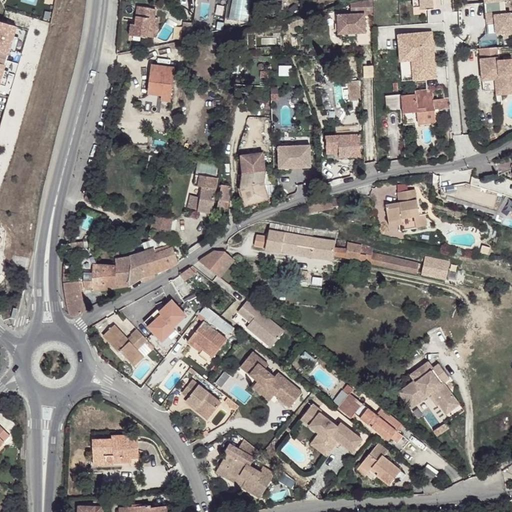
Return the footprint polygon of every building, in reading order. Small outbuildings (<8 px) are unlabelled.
[(247,20),(249,0),(230,0),(229,18),(247,20)] [(351,14),(337,15),(338,34),(365,33),(365,16),(373,15),(372,0),(365,0),(351,3),(351,14)] [(135,25),(134,25),(132,36),(147,38),(147,37),(155,38),(156,30),(156,31),(158,19),(154,19),(155,9),(151,9),(151,8),(138,6),(135,25)] [(501,11),(485,13),(487,34),(502,33),(503,38),(511,36),(511,20),(510,12),(501,13),(501,11)] [(193,23),(184,22),(181,41),(191,40),(193,23)] [(13,27),(0,23),(0,71),(6,51),(10,37),(13,27)] [(435,78),(432,32),(401,34),(403,53),(410,52),(412,80),(435,78)] [(412,80),(410,52),(403,53),(401,34),(398,34),(401,81),(412,80)] [(16,39),(10,37),(6,51),(12,53),(16,39)] [(511,59),(498,61),(497,48),(480,49),(483,91),(496,91),(511,89),(511,59)] [(161,100),(170,102),(174,68),(152,65),(148,94),(162,95),(161,100)] [(358,81),(348,82),(350,101),(361,100),(358,81)] [(401,95),(386,96),(387,111),(403,110),(403,113),(417,112),(418,123),(438,121),(437,109),(449,108),(449,99),(433,100),(432,90),(415,91),(415,95),(401,96),(401,95)] [(360,134),(326,136),(327,158),(361,156),(360,134)] [(310,145),(278,147),(279,168),(310,167),(310,145)] [(263,153),(241,155),(242,172),(240,189),(245,206),(268,199),(268,197),(264,182),(265,170),(269,169),(269,165),(265,165),(263,153)] [(273,170),(265,170),(264,182),(268,197),(274,196),(273,170)] [(218,178),(196,174),(194,186),(202,187),(200,198),(191,196),(187,207),(198,210),(198,212),(211,214),(218,178)] [(502,198),(503,195),(466,184),(441,188),(441,198),(447,200),(448,197),(496,211),(504,199),(502,198)] [(231,187),(221,185),(216,214),(224,215),(225,208),(227,208),(231,187)] [(415,190),(397,193),(399,199),(401,199),(401,202),(399,203),(386,205),(388,222),(401,220),(402,224),(403,229),(427,225),(425,214),(419,215),(415,190)] [(496,211),(448,197),(447,200),(495,214),(496,211)] [(331,200),(320,202),(322,210),(333,208),(333,206),(332,206),(331,200)] [(320,202),(308,203),(309,212),(322,210),(320,202)] [(172,219),(154,216),(151,230),(170,233),(172,219)] [(265,249),(293,253),(312,257),(333,259),(337,233),(314,231),(271,223),(270,230),(269,230),(267,237),(256,235),(254,246),(265,248),(265,249)] [(486,226),(479,228),(481,235),(488,233),(486,226)] [(155,250),(171,244),(170,241),(156,239),(153,240),(150,241),(143,243),(145,251),(154,248),(155,250)] [(362,245),(337,240),(336,255),(359,260),(362,245)] [(87,292),(114,288),(116,265),(97,263),(99,254),(94,241),(88,241),(89,255),(85,255),(83,242),(71,243),(72,249),(67,250),(65,258),(80,256),(79,274),(64,273),(64,283),(65,295),(68,309),(70,315),(72,316),(75,316),(85,312),(83,297),(80,297),(79,294),(87,292)] [(178,262),(175,255),(172,244),(171,244),(155,250),(154,248),(145,251),(153,273),(159,271),(172,266),(178,262)] [(410,272),(412,262),(372,253),(373,248),(362,245),(359,260),(410,272)] [(116,265),(114,288),(129,286),(130,263),(130,257),(119,258),(118,251),(114,251),(116,265)] [(153,273),(145,251),(130,257),(130,263),(129,286),(142,277),(144,282),(154,277),(153,273)] [(200,260),(199,261),(219,277),(234,260),(225,252),(225,251),(224,251),(224,252),(215,251),(214,251),(200,260)] [(440,278),(444,260),(419,255),(416,273),(440,278)] [(179,274),(184,281),(195,273),(191,268),(190,267),(179,274)] [(175,303),(172,300),(166,305),(169,308),(175,303)] [(271,347),(284,331),(247,300),(238,312),(250,323),(246,327),(271,347)] [(173,327),(186,315),(175,303),(169,308),(166,305),(159,312),(153,318),(151,315),(144,322),(162,342),(175,329),(173,327)] [(227,339),(214,330),(217,326),(228,334),(230,332),(234,335),(238,330),(206,306),(197,317),(203,322),(187,342),(192,346),(195,343),(203,349),(213,357),(227,339)] [(153,318),(159,312),(157,310),(151,315),(153,318)] [(137,329),(131,334),(132,335),(134,337),(129,341),(127,339),(114,325),(103,335),(119,352),(120,351),(131,364),(141,354),(137,350),(147,340),(137,329)] [(238,330),(234,335),(240,340),(244,335),(238,330)] [(141,354),(131,364),(134,366),(154,347),(147,340),(137,350),(141,354)] [(195,343),(192,346),(200,352),(203,349),(195,343)] [(252,352),(240,367),(257,381),(275,395),(290,407),(302,393),(278,373),(274,377),(265,369),(268,365),(252,352)] [(438,403),(446,414),(459,404),(449,390),(445,385),(428,362),(410,375),(414,381),(399,392),(411,408),(427,396),(426,395),(432,390),(440,401),(438,403)] [(212,414),(221,403),(192,380),(182,393),(188,398),(185,401),(196,409),(200,404),(212,414)] [(275,395),(257,381),(253,387),(270,400),(275,395)] [(449,382),(445,385),(449,390),(453,387),(449,382)] [(391,438),(397,443),(403,436),(396,431),(402,424),(382,409),(377,415),(350,394),(354,390),(347,385),(343,390),(349,394),(338,408),(351,418),(355,413),(368,424),(370,422),(373,424),(371,427),(389,441),(391,438)] [(426,395),(427,396),(431,393),(438,403),(440,401),(432,390),(426,395)] [(228,404),(236,410),(239,406),(231,400),(228,404)] [(200,404),(196,409),(208,419),(212,414),(200,404)] [(313,404),(301,419),(327,440),(324,444),(330,450),(337,441),(339,439),(342,441),(340,443),(352,452),(362,440),(340,423),(337,427),(320,413),(321,411),(313,404)] [(413,411),(418,418),(423,415),(418,408),(413,411)] [(445,423),(433,431),(437,436),(448,428),(445,423)] [(0,445),(4,441),(10,435),(0,425),(0,445)] [(319,434),(311,444),(326,456),(330,450),(324,444),(327,440),(319,434)] [(112,435),(112,439),(93,439),(93,455),(106,455),(106,459),(107,460),(108,462),(131,461),(131,457),(138,457),(138,438),(130,438),(130,435),(112,435)] [(241,487),(260,498),(271,479),(259,472),(250,466),(258,451),(244,439),(238,449),(229,444),(224,452),(227,453),(216,473),(226,478),(229,473),(244,482),(241,487)] [(396,476),(401,470),(400,470),(393,464),(391,462),(383,456),(384,455),(388,451),(378,443),(359,466),(368,473),(372,468),(378,473),(376,475),(388,485),(396,476)] [(368,473),(359,466),(356,469),(365,476),(368,473)] [(274,473),(262,467),(259,472),(271,479),(274,473)] [(406,475),(401,470),(396,476),(401,480),(406,475)] [(424,470),(420,475),(429,483),(433,477),(424,470)] [(244,482),(229,473),(226,478),(241,487),(244,482)] [(422,487),(424,494),(431,494),(441,491),(428,482),(422,487)]
